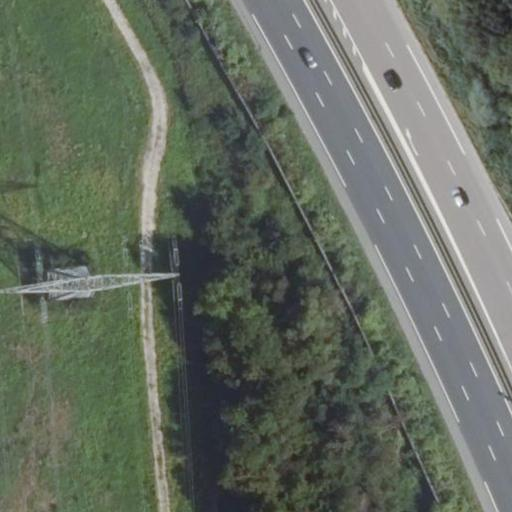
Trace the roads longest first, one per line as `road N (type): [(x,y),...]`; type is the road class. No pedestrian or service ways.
road 1 (motorway): [(284,0),(511,477)]
road 2 (track): [(178,511),(172,209),(181,149),(166,80),(115,0)]
road 3 (motorway): [(511,311),(371,0)]
